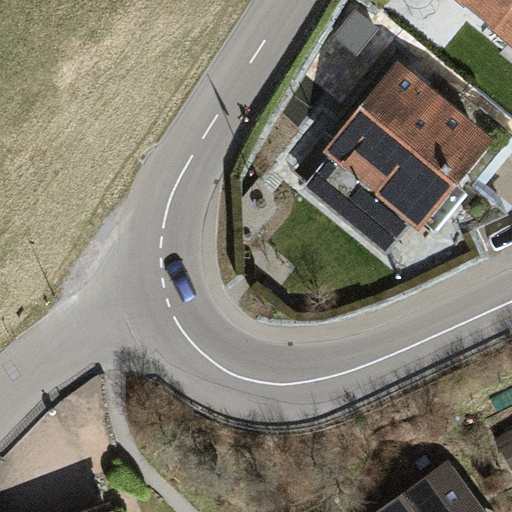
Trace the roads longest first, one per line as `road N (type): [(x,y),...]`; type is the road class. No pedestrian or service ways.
road 1 (tertiary): [(511,303),(342,375),(277,385),(224,370),(198,351),(167,304)]
road 2 (tertiary): [(167,304),(162,233),(173,194),(291,0)]
road 3 (residential): [(167,304),(58,349),(0,407)]
